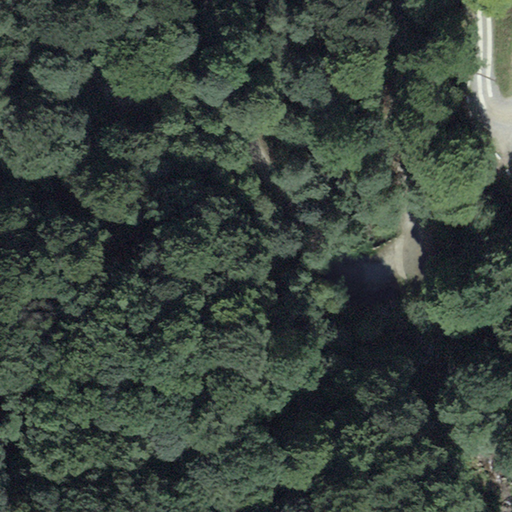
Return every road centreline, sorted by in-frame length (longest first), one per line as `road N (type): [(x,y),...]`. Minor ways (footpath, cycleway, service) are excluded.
road 1 (track): [(396,0),(395,114),(410,233),(391,260),(355,268),(328,255),(294,216),(222,108),(193,93),(110,93),(82,0)]
road 2 (track): [(511,117),(488,99),(480,0)]
